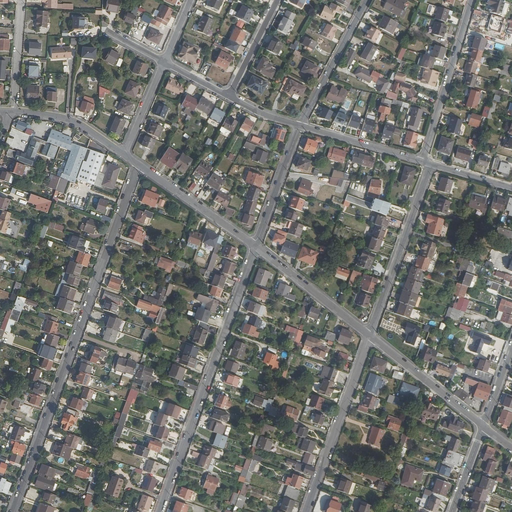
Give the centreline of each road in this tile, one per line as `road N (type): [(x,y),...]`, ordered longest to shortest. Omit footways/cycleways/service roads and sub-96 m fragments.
road 1 (residential): [(12,511),(138,164)]
road 2 (residential): [(255,245),(159,511)]
road 3 (residential): [(306,511),(369,335)]
road 4 (residential): [(430,164),(369,335)]
road 5 (residential): [(422,161),(472,0)]
road 6 (tertiary): [(483,426),(369,335)]
road 7 (tertiary): [(255,245),(369,335)]
road 8 (tertiary): [(138,164),(255,245)]
road 9 (residential): [(300,125),(366,0)]
road 10 (residential): [(255,245),(300,125)]
road 11 (residential): [(300,125),(422,161)]
road 12 (tertiary): [(13,110),(68,118),(124,154)]
